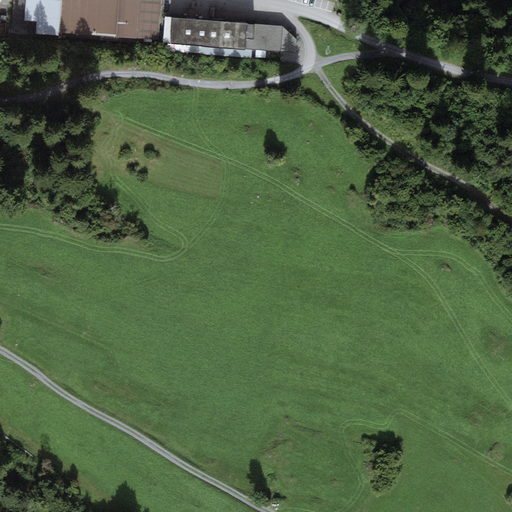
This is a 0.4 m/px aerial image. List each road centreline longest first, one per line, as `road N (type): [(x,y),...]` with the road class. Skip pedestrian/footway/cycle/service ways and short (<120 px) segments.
road 1 (track): [(0,340),(59,391),(275,511)]
road 2 (track): [(0,103),(84,76),(223,84),(314,62)]
road 3 (track): [(511,224),(360,119),(314,62)]
road 4 (unclassified): [(388,49),(261,0)]
road 5 (track): [(511,82),(388,49)]
